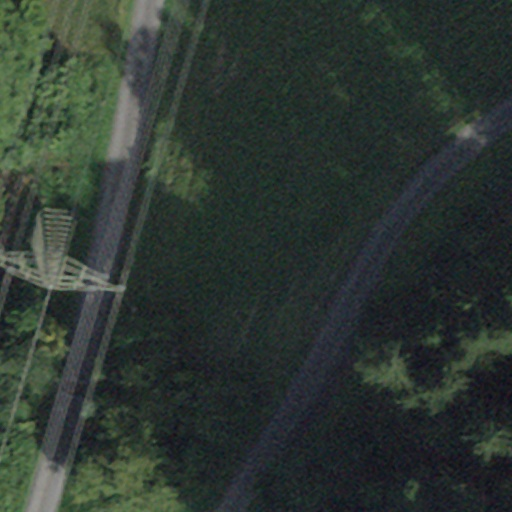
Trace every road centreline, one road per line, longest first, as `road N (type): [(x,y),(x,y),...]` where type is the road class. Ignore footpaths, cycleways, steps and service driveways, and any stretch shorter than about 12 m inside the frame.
road 1 (unclassified): [(152,0),(105,256),(38,511)]
road 2 (unclassified): [(229,511),(327,368),(397,226),(474,144),(511,123)]
